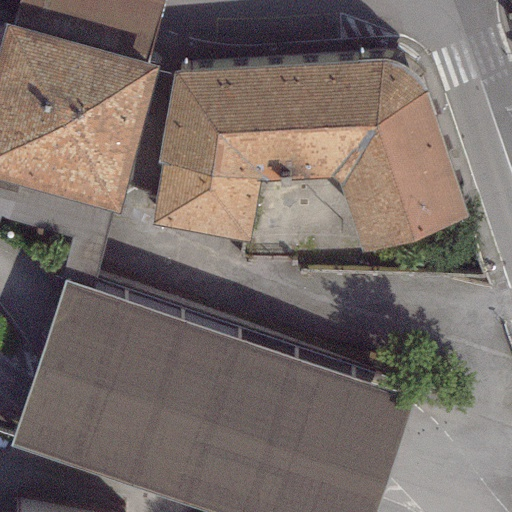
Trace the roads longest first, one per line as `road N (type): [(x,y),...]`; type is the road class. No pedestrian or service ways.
road 1 (tertiary): [(0,353),(28,369),(379,470),(445,511)]
road 2 (tertiary): [(511,170),(451,0)]
